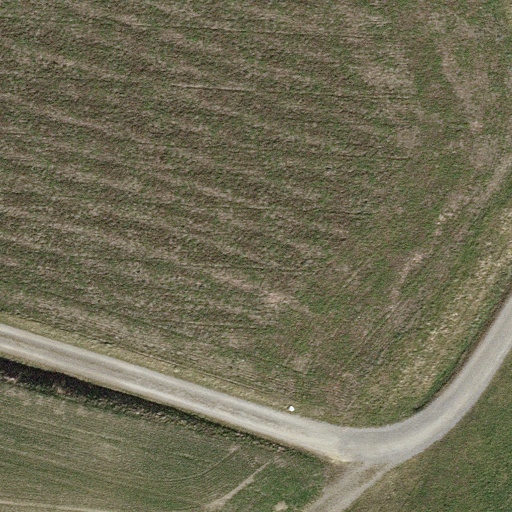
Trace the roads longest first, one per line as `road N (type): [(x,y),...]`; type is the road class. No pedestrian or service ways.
road 1 (track): [(0,338),(389,460)]
road 2 (track): [(511,322),(460,397),(389,460)]
